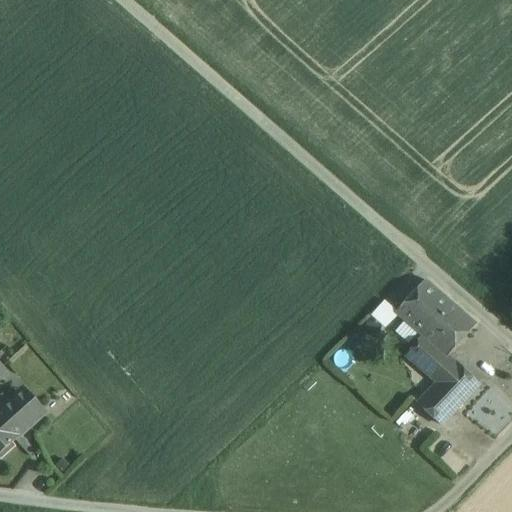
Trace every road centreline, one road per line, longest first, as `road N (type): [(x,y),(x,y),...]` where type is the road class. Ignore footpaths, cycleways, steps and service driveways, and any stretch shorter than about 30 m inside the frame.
road 1 (unclassified): [(0,493),(160,511),(435,511),(511,436)]
road 2 (residential): [(124,0),(511,337)]
